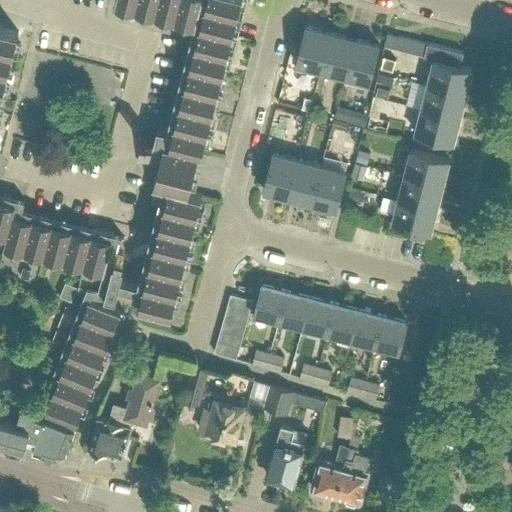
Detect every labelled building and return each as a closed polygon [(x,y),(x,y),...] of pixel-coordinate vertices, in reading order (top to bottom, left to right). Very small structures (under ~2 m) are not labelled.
[(158,150),(197,160),(199,151),(202,152),(205,141),(210,142),(213,132),(207,131),(215,101),(220,102),(223,92),(218,91),(225,62),(230,63),(233,52),(228,51),(232,33),(238,35),(246,0),(116,0),(127,3),(126,8),(136,11),(137,6),(166,13),(165,18),(175,21),(177,16),(195,20),(193,26),(199,27),(171,136),(165,134),(167,127),(157,125),(154,137),(142,134),(140,142),(152,145),(151,148),(158,150)] [(296,61),(321,68),(330,30),(305,24),(296,61)] [(18,30),(0,25),(0,233),(6,235),(4,244),(15,247),(14,253),(24,255),(26,250),(54,257),(53,263),(63,265),(64,259),(82,264),(77,285),(65,281),(60,296),(71,301),(76,289),(115,299),(124,265),(121,264),(125,252),(118,250),(122,233),(93,226),(91,231),(14,212),(16,202),(0,197),(0,99),(2,91),(7,92),(10,82),(5,81),(12,52),(17,53),(19,42),(15,41),(18,30)] [(321,68),(345,74),(354,36),(330,30),(321,68)] [(379,43),(354,36),(345,74),(370,80),(379,43)] [(435,58),(431,73),(468,83),(472,66),(461,63),(464,51),(428,41),(424,55),(435,58)] [(431,73),(424,101),(460,111),(468,83),(431,73)] [(389,88),(378,85),(376,93),(387,96),(389,88)] [(383,108),(406,118),(413,100),(391,91),(383,108)] [(304,95),(301,107),(310,108),(312,97),(304,95)] [(453,140),(460,111),(424,101),(416,130),(453,140)] [(362,124),(364,116),(366,110),(338,103),(333,116),(351,121),(362,124)] [(412,147),(405,172),(442,181),(448,157),(412,147)] [(263,188),(288,195),(298,158),(273,151),(263,188)] [(288,195),(312,201),(322,164),(298,158),(288,195)] [(355,159),(351,173),(363,177),(367,163),(355,159)] [(347,171),(322,164),(312,201),(337,208),(347,171)] [(191,180),(156,170),(153,181),(169,185),(138,305),(172,314),(174,303),(179,304),(182,293),(177,292),(185,263),(190,264),(192,253),(187,252),(195,223),(200,224),(202,214),(198,213),(203,194),(189,190),(191,180)] [(405,172),(399,196),(436,206),(442,181),(405,172)] [(363,190),(351,188),(349,198),(361,200),(363,190)] [(429,230),(436,206),(399,196),(393,221),(429,230)] [(267,318),(278,321),(286,288),(261,282),(254,311),(268,314),(267,318)] [(289,320),(303,323),(310,295),(286,288),(278,321),(288,324),(289,320)] [(230,292),(227,304),(249,310),(252,298),(230,292)] [(315,331),(326,334),(334,301),(310,295),(303,323),(316,327),(315,331)] [(120,310),(83,296),(40,409),(44,411),(59,417),(76,423),(80,414),(85,416),(89,406),(84,404),(94,376),(100,378),(104,368),(98,366),(109,338),(114,340),(118,330),(113,328),(120,310)] [(52,298),(39,331),(51,336),(65,303),(52,298)] [(337,333),(351,336),(358,307),(334,301),(326,334),(336,336),(337,333)] [(227,304),(224,315),(246,321),(249,310),(227,304)] [(363,344),(373,347),(382,314),(358,307),(351,336),(364,340),(363,344)] [(407,320),(382,314),(373,347),(385,350),(386,346),(399,349),(407,320)] [(224,315),(220,327),(242,333),(246,321),(224,315)] [(220,327),(217,338),(239,344),(242,333),(220,327)] [(64,332),(57,329),(54,337),(62,340),(64,332)] [(217,338),(214,350),(236,356),(239,344),(217,338)] [(251,362),(266,365),(270,350),(256,346),(251,362)] [(284,353),(270,350),(266,365),(280,369),(284,353)] [(299,375),(313,379),(318,363),(303,359),(299,375)] [(182,398),(198,403),(209,365),(192,361),(182,398)] [(332,367),(318,363),(313,379),(327,383),(332,367)] [(88,445),(107,451),(107,449),(122,454),(134,417),(145,421),(147,415),(151,416),(154,407),(150,406),(160,375),(137,368),(132,386),(128,385),(125,395),(129,396),(126,405),(112,400),(107,416),(98,413),(88,445)] [(346,388),(361,392),(365,377),(351,373),(346,388)] [(379,381),(365,377),(361,392),(374,396),(379,381)] [(269,382),(263,404),(287,411),(291,398),(323,408),(326,397),(293,388),(269,382)] [(2,386),(2,387),(0,386),(0,412),(17,417),(22,402),(22,401),(13,396),(14,391),(2,386)] [(198,428),(206,430),(233,438),(243,405),(216,398),(213,407),(204,405),(198,428)] [(30,405),(22,402),(17,417),(0,412),(0,438),(19,444),(30,405)] [(19,444),(34,448),(44,411),(40,409),(30,405),(19,444)] [(352,428),(366,431),(371,410),(356,407),(352,428)] [(34,448),(49,452),(59,417),(44,411),(34,448)] [(350,435),(351,432),(353,414),(340,412),(337,433),(350,435)] [(66,448),(76,423),(59,417),(49,452),(57,455),(66,448)] [(280,422),(265,473),(292,481),(304,441),(289,436),(292,425),(280,422)] [(350,435),(348,446),(336,494),(359,500),(366,472),(364,471),(368,455),(357,453),(358,449),(357,449),(360,434),(351,432),(350,435)] [(312,487),(336,494),(348,446),(339,444),(334,464),(319,460),(312,487)]
